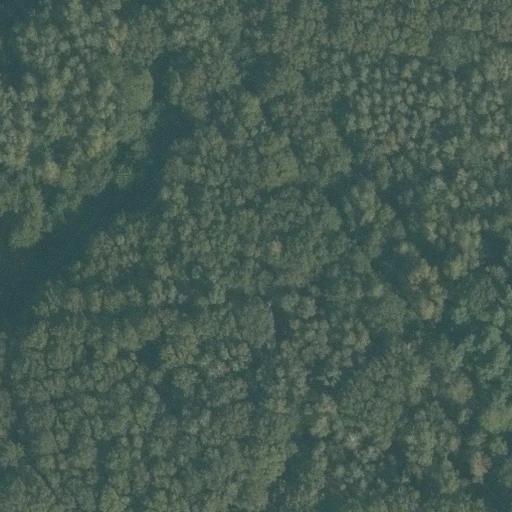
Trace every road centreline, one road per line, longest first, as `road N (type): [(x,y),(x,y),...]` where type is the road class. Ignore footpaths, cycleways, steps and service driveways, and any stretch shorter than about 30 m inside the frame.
road 1 (track): [(511,388),(296,72)]
road 2 (track): [(152,0),(168,42),(156,96),(99,194),(0,327)]
